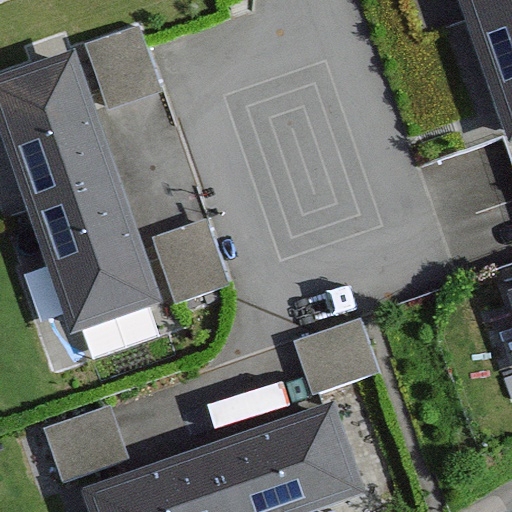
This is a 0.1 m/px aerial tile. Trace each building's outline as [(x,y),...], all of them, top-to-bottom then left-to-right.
[(511,0),(448,0),(496,132),(511,126),(511,0)] [(76,59),(0,85),(0,187),(56,347),(164,310),(76,59)] [(317,391),(389,367),(371,314),(299,338),(317,391)] [(338,400),(63,501),(67,511),(288,511),(368,483),(338,400)] [(44,427),(63,480),(132,455),(113,402),(44,427)]
